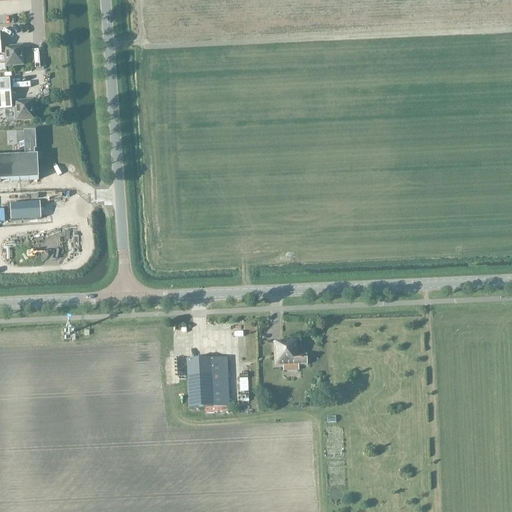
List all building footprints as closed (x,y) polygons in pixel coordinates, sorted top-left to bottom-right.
[(23,66),(22,48),(5,49),(1,49),(0,36),(0,35),(0,55),(6,55),(7,67),(23,66)] [(12,104),(11,90),(10,80),(0,80),(0,110),(16,110),(17,121),(34,120),(32,102),(16,103),(16,104),(12,104)] [(24,149),(24,157),(35,156),(35,151),(36,151),(35,132),(16,133),(16,145),(19,145),(19,150),(24,149)] [(24,157),(18,157),(19,181),(38,180),(37,156),(35,156),(24,157)] [(18,157),(0,157),(0,181),(19,181),(18,157)] [(40,202),(10,203),(11,221),(41,219),(40,202)] [(281,343),(273,343),(274,367),(307,365),(306,355),(298,355),(297,340),(280,341),(281,343)] [(213,408),(210,359),(186,361),(189,409),(213,408)] [(226,359),(210,359),(213,408),(228,407),(226,359)]
